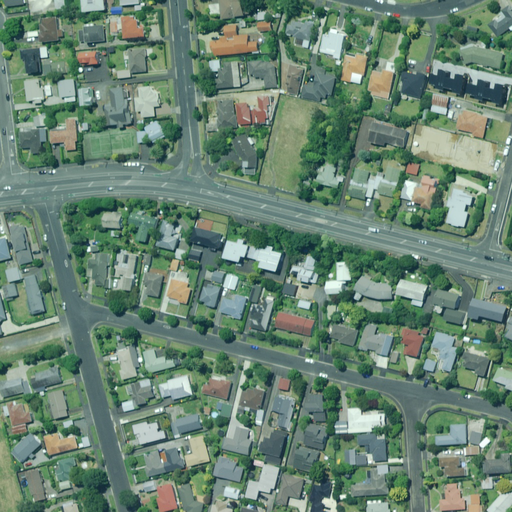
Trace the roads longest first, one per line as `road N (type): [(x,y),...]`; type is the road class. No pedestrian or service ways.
road 1 (residential): [(410,391),(75,313)]
road 2 (secondary): [(486,262),(187,187)]
road 3 (residential): [(75,313),(126,511)]
road 4 (tertiary): [(187,187),(192,155),(178,0)]
road 5 (secondary): [(187,187),(42,189)]
road 6 (residential): [(42,189),(75,313)]
road 7 (residential): [(410,391),(418,511)]
